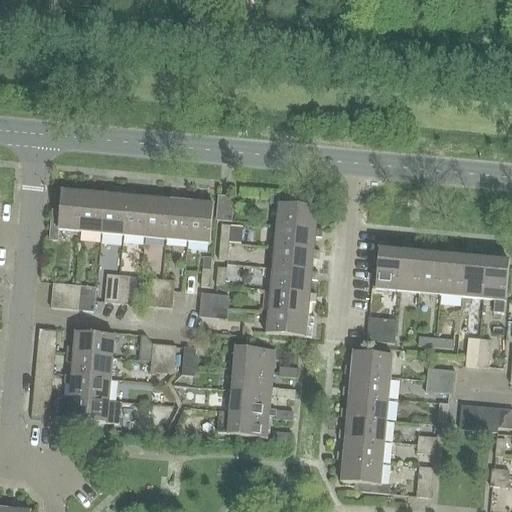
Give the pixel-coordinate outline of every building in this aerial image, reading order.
[(83,193),(79,234),(101,236),(105,195),(104,195),(90,194),(91,188),(83,187),(83,193)] [(104,195),(105,195),(101,236),(122,238),(126,197),(112,196),(113,190),(105,189),(104,195)] [(51,211),(50,222),(49,243),(58,243),(59,232),(79,234),(83,193),(61,191),(59,211),(51,211)] [(126,197),(122,238),(144,240),(148,199),(147,199),(134,198),(134,192),(126,191),(126,197)] [(147,199),(148,199),(144,240),(165,242),(169,201),(155,200),(156,194),(148,193),(147,199)] [(169,201),(165,242),(187,244),(191,203),(190,203),(177,202),(177,196),(169,195),(169,201)] [(190,203),(191,203),(187,244),(209,246),(213,205),(198,204),(199,198),(191,197),(190,203)] [(233,198),(228,198),(218,197),(215,222),(231,223),(233,198)] [(316,231),(318,209),(298,207),(298,199),(270,197),(270,205),(277,206),(275,227),(316,231)] [(221,226),(219,244),(228,245),(230,227),(221,226)] [(316,231),(275,227),(273,249),(314,253),(314,252),(315,239),(321,239),(322,231),(316,231)] [(228,245),(219,244),(218,261),(227,262),(228,245)] [(400,253),(387,252),(387,246),(379,245),(377,272),(375,292),(397,293),(400,253)] [(400,253),(397,293),(418,295),(422,255),(421,255),(408,254),(409,248),(400,247),(400,253)] [(314,253),(273,249),(271,270),(312,274),(313,260),(319,261),(320,253),(314,252),(314,253)] [(422,255),(418,295),(440,297),(443,257),(430,256),(430,250),(422,249),(421,255),(422,255)] [(443,257),(440,297),(461,299),(465,259),(464,259),(451,258),(452,252),(443,251),(443,257)] [(461,299),(483,301),(487,261),(486,261),(473,260),(473,254),(465,253),(464,259),(465,259),(461,299)] [(487,261),(483,301),(494,302),(493,315),(504,316),(509,263),(494,262),(495,256),(487,255),(486,261),(487,261)] [(226,270),(217,269),(215,287),(224,288),(226,270)] [(312,274),(271,270),(269,292),(310,296),(310,295),(311,282),(317,282),(318,274),(312,274)] [(202,271),(200,289),(209,289),(211,272),(202,271)] [(116,306),(119,278),(107,277),(104,305),(116,306)] [(128,307),(131,279),(119,278),(116,306),(128,307)] [(131,279),(128,307),(138,308),(141,280),(131,279)] [(147,309),(159,310),(162,282),(150,281),(147,309)] [(171,311),(173,293),(174,283),(162,282),(159,310),(171,311)] [(80,288),(52,285),(51,297),(79,300),(80,288)] [(310,296),(269,292),(267,313),(308,317),(309,303),(315,304),(316,296),(310,295),(310,296)] [(228,298),(214,297),(200,295),(199,307),(227,310),(228,298)] [(79,300),(51,297),(50,310),(78,312),(79,300)] [(227,310),(199,307),(198,319),(226,321),(227,310)] [(308,317),(267,313),(265,336),(306,339),(307,325),(313,325),(314,317),(308,317)] [(395,322),(368,320),(367,319),(367,331),(394,334),(395,322)] [(38,331),(37,345),(55,346),(56,332),(38,331)] [(367,331),(366,342),(366,343),(394,345),(394,334),(367,331)] [(67,349),(66,356),(112,360),(114,338),(74,334),(73,349),(67,349)] [(417,348),(435,349),(436,340),(419,339),(417,348)] [(436,340),(435,349),(453,351),(454,342),(436,340)] [(468,340),(466,352),(465,368),(477,369),(479,341),(468,340)] [(479,341),(477,369),(488,370),(491,342),(479,341)] [(55,346),(37,345),(37,353),(54,355),(55,346)] [(150,374),(161,375),(164,347),(152,346),(150,374)] [(164,347),(161,375),(173,376),(175,349),(164,347)] [(195,350),(184,349),(181,377),(193,378),(195,350)] [(232,371),(272,375),(274,352),(234,349),(232,371)] [(54,355),(37,353),(35,366),(53,368),(54,355)] [(344,376),(350,376),(390,379),(392,357),(352,354),(351,368),(345,368),(344,376)] [(112,360),(66,356),(65,363),(71,364),(70,378),(110,382),(112,360)] [(53,368),(35,366),(35,375),(52,377),(53,368)] [(278,378),(296,380),(297,371),(279,369),(278,378)] [(278,390),(271,389),(272,375),(232,371),(230,392),(270,396),(270,397),(277,397),(277,391),(278,391),(278,390)] [(426,383),(454,385),(455,373),(427,371),(426,383)] [(52,377),(35,375),(33,388),(51,389),(52,377)] [(348,397),(388,401),(390,379),(350,376),(349,390),(343,389),(342,397),(348,398),(348,397)] [(70,378),(64,377),(63,385),(69,385),(68,399),(68,400),(109,403),(110,382),(70,378)] [(424,394),(451,397),(453,397),(454,385),(426,383),(424,394)] [(51,389),(33,388),(33,397),(50,398),(51,389)] [(276,400),(294,401),(295,392),(278,391),(277,391),(277,397),(276,400)] [(230,392),(228,414),(268,418),(268,419),(275,419),(275,412),(269,412),(270,397),(270,396),(230,392)] [(50,398),(33,397),(31,410),(49,411),(50,398)] [(386,422),(388,401),(348,397),(348,398),(347,411),(340,411),(340,419),(346,419),(386,422)] [(68,407),(66,422),(107,425),(109,403),(68,400),(68,399),(62,399),(61,406),(68,407)] [(439,405),(437,423),(446,424),(447,406),(439,405)] [(459,431),(471,432),(473,409),(461,407),(459,431)] [(473,409),(471,432),(484,434),(486,410),(473,409)] [(49,411),(31,410),(31,419),(48,420),(49,411)] [(497,430),(499,412),(499,411),(486,410),(484,434),(497,435),(497,430)] [(275,419),(274,421),(292,423),(293,414),(275,412),(275,419)] [(217,434),(226,435),(226,436),(266,440),(268,419),(268,418),(228,414),(228,415),(219,414),(217,434)] [(386,422),(346,419),(345,433),(338,432),(338,440),(344,441),(344,440),(384,444),(386,422)] [(273,434),(272,443),(290,444),(291,435),(273,434)] [(418,438),(417,447),(435,448),(435,440),(418,438)] [(382,465),(384,444),(344,440),(344,441),(343,454),(336,454),(336,462),(342,462),(382,465)] [(505,441),(496,441),(495,458),(503,459),(505,441)] [(435,448),(417,447),(416,455),(434,457),(435,448)] [(359,494),(389,497),(390,487),(380,486),(382,465),(342,462),(340,484),(360,486),(359,494)] [(415,499),(418,499),(430,500),(433,470),(419,469),(415,499)] [(509,473),(493,471),(491,471),(490,480),(508,481),(509,473)] [(508,481),(490,480),(489,488),(507,490),(508,481)]
